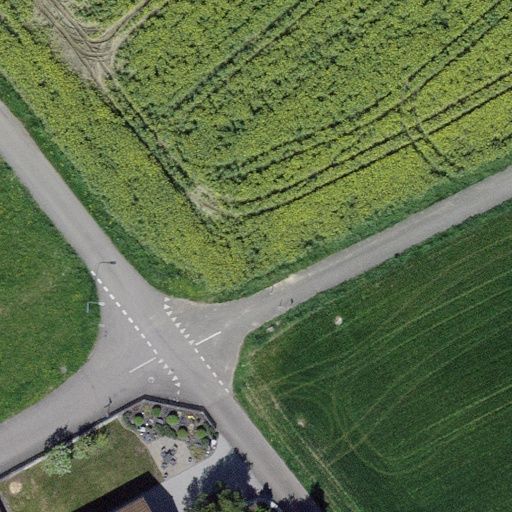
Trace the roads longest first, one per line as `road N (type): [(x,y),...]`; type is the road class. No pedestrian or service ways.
road 1 (unclassified): [(511,182),(171,353)]
road 2 (residential): [(0,134),(171,353)]
road 3 (residential): [(171,353),(295,511)]
road 4 (residential): [(171,353),(0,450)]
